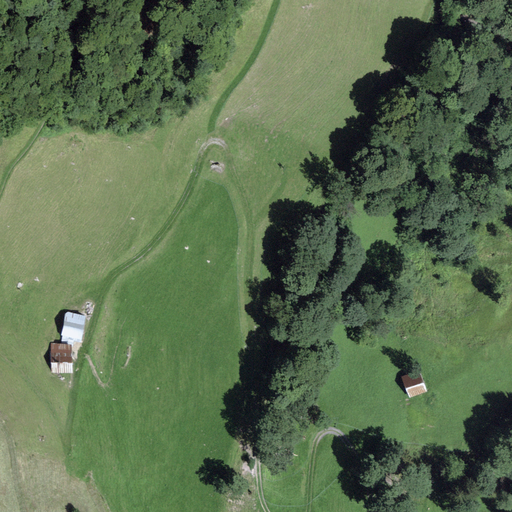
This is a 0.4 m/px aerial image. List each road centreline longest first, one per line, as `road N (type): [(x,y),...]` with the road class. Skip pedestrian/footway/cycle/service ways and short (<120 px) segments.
road 1 (track): [(270,511),(260,491),(244,212),(223,146),(211,140),(155,242),(103,285),(67,450),(57,420),(0,353)]
road 2 (track): [(88,0),(59,99),(0,193)]
road 3 (track): [(374,511),(359,458),(325,430),(308,511)]
road 4 (track): [(211,140),(277,0)]
